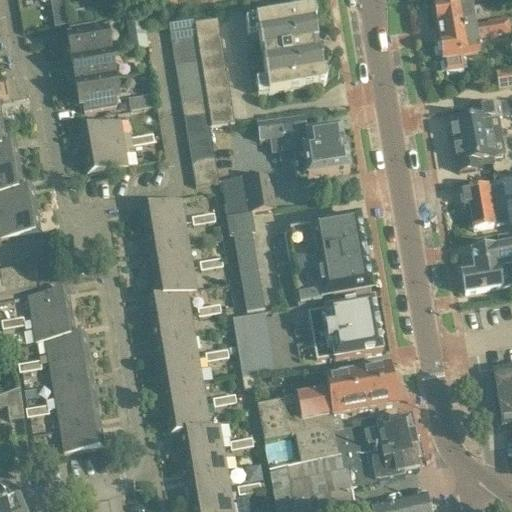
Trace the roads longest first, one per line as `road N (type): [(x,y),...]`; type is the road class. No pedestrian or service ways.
road 1 (residential): [(46,511),(42,499),(144,477),(106,252),(64,205),(45,98),(15,51),(7,0)]
road 2 (residential): [(431,371),(368,0)]
